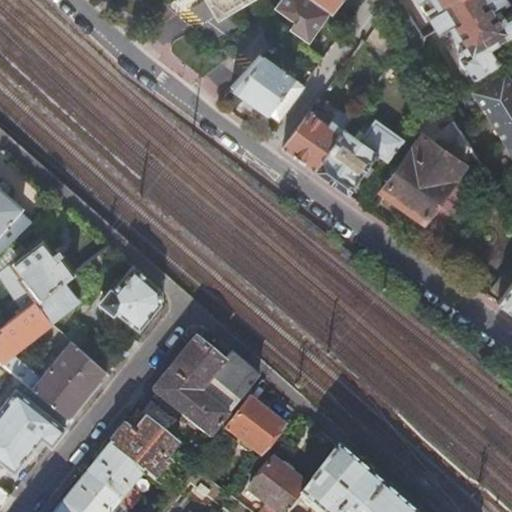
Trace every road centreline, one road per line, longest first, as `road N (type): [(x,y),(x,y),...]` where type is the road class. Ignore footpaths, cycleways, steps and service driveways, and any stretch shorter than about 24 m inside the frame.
road 1 (residential): [(73,0),(133,58),(511,340)]
road 2 (residential): [(25,511),(189,307)]
